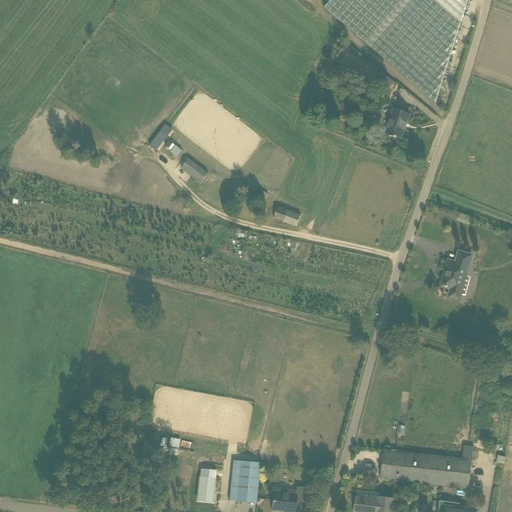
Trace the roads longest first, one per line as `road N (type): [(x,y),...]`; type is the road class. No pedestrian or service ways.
road 1 (unclassified): [(330,511),(400,260),(485,0)]
road 2 (track): [(377,338),(0,242)]
road 3 (track): [(381,325),(511,363)]
